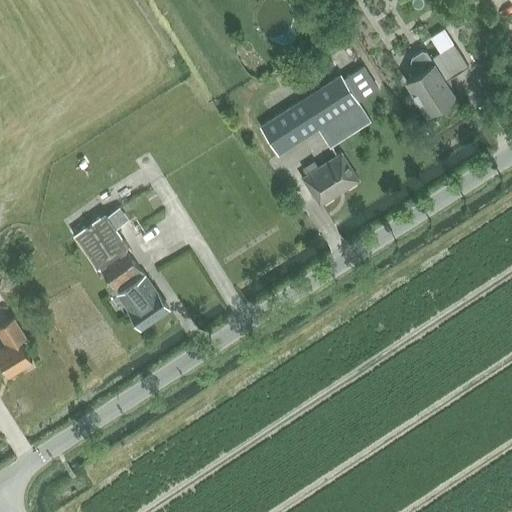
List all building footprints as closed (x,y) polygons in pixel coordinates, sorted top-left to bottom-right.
[(446,80),(468,66),(454,44),(441,52),(431,59),(426,51),(421,50),(412,56),(411,61),(419,73),(405,81),(427,115),(456,96),(446,80)] [(364,65),(344,78),(341,74),(260,126),(278,154),(319,128),(331,146),(371,120),(359,102),(379,88),(364,65)] [(320,204),(359,179),(342,153),(303,178),(320,204)] [(117,210),(108,215),(116,228),(125,222),(117,210)] [(129,247),(116,228),(108,215),(106,213),(74,234),(97,269),(100,267),(115,289),(141,271),(126,249),(129,247)] [(167,309),(145,276),(119,294),(142,327),(167,309)] [(0,326),(0,331),(8,345),(0,350),(0,360),(9,375),(33,360),(19,339),(26,335),(14,317),(0,326)]
